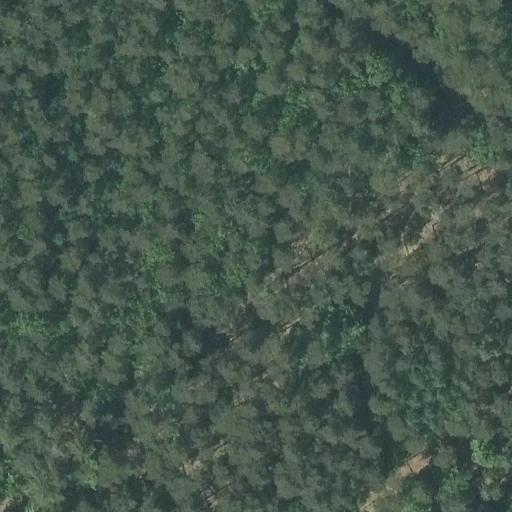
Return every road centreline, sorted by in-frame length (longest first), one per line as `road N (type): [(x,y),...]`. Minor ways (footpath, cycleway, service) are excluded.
road 1 (track): [(511,23),(0,464)]
road 2 (track): [(340,511),(511,362)]
road 3 (track): [(351,0),(511,144)]
